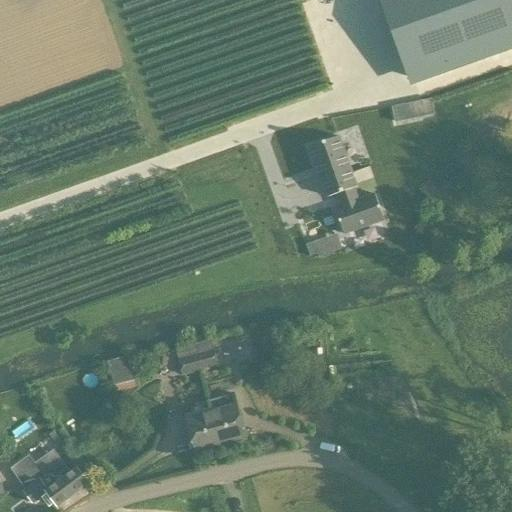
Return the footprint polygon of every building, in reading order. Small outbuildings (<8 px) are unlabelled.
[(511,43),(511,0),(385,0),(413,78),(511,43)] [(392,108),(395,123),(435,115),(432,99),(392,108)] [(338,131),(308,141),(327,191),(335,188),(339,199),(333,202),(342,227),(381,213),(371,187),(357,192),(352,181),(355,180),(338,131)] [(307,246),(310,257),(318,254),(319,258),(342,250),(337,235),(314,243),(307,246)] [(212,339),(192,344),(199,371),(218,366),(212,339)] [(199,371),(192,344),(176,348),(179,360),(177,361),(181,376),(199,371)] [(127,356),(107,361),(116,393),(135,387),(127,356)] [(38,402),(46,400),(44,388),(35,390),(38,402)] [(208,403),(220,446),(245,439),(233,396),(208,403)] [(195,453),(220,446),(208,403),(183,410),(195,453)] [(73,470),(62,455),(40,469),(35,459),(12,469),(32,505),(47,493),(57,507),(87,484),(76,469),(73,470)]
